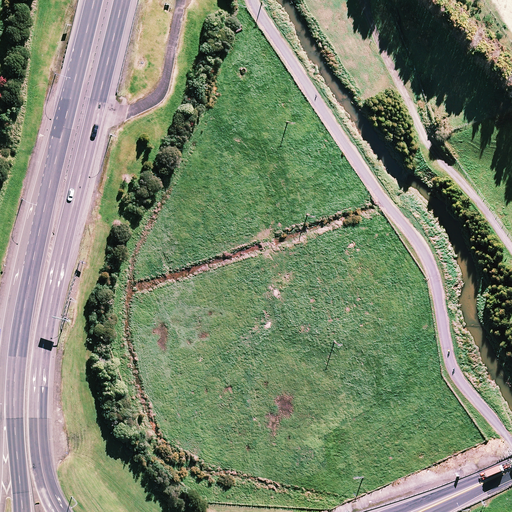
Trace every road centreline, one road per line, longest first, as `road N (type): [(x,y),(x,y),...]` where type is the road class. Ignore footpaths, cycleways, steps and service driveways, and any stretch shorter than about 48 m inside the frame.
road 1 (trunk): [(121,0),(41,356),(38,439),(58,511)]
road 2 (trunk): [(17,347),(94,0)]
road 3 (track): [(366,0),(387,59),(444,158),(511,252)]
road 4 (trunk): [(22,511),(17,347)]
